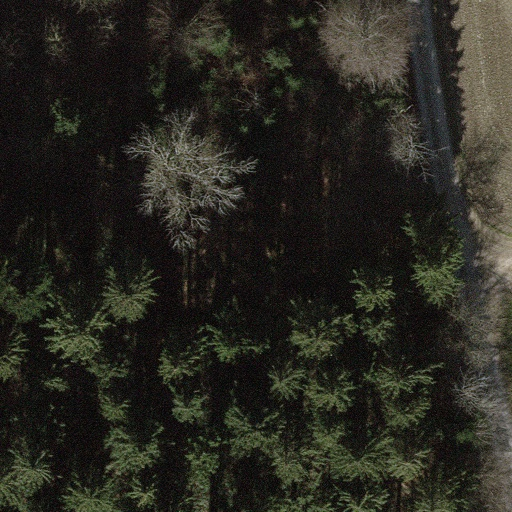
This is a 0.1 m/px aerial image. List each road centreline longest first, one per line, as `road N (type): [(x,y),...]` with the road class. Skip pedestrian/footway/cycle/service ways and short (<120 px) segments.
road 1 (track): [(422,0),(466,260)]
road 2 (track): [(511,490),(466,260)]
